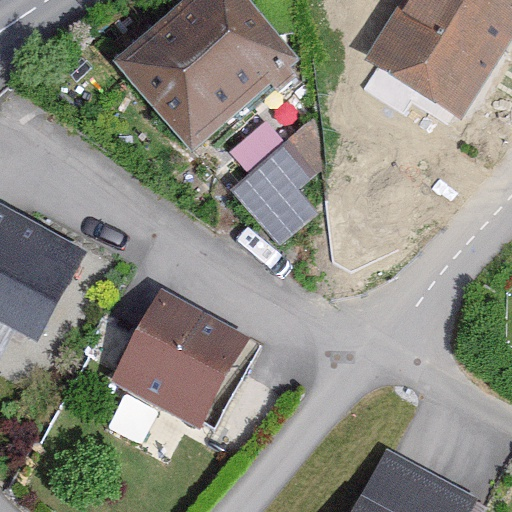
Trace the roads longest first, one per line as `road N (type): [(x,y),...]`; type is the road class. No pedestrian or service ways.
road 1 (residential): [(0,100),(384,351)]
road 2 (residential): [(384,351),(233,511)]
road 3 (residential): [(511,195),(384,351)]
road 4 (residential): [(384,351),(511,432)]
